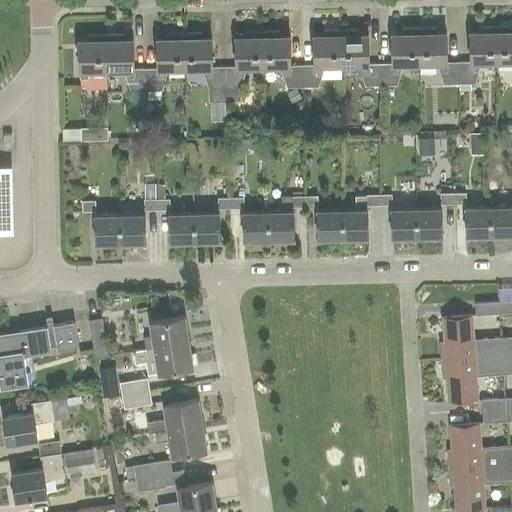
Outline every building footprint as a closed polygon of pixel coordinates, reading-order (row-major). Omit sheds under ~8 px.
[(499,62),(498,26),(481,27),(481,32),(471,32),(472,66),(460,66),(460,83),(476,83),(482,63),(499,62)] [(511,26),(498,26),(499,62),(511,61),(511,26)] [(421,64),(420,28),(403,28),(403,33),(393,34),(394,68),(382,68),(382,85),(398,85),(403,64),(421,64)] [(437,28),(420,28),(421,64),(438,63),(444,84),(460,83),(460,66),(448,67),(447,32),(437,33),(437,28)] [(359,29),(342,30),(342,65),(359,65),(366,85),(382,85),(382,68),(370,68),(369,34),(359,34),(359,29)] [(342,65),(342,30),(325,30),(325,35),(315,35),(315,69),(303,70),(304,87),(319,86),(325,66),(342,65)] [(264,67),(263,31),(246,32),(246,37),(236,37),(237,71),(225,71),(226,101),(241,100),(241,88),(247,67),(264,67)] [(280,31),(263,31),(264,67),(281,67),(288,87),(304,87),(303,70),(291,70),(291,36),(280,36),(280,31)] [(186,69),(185,33),(168,33),(168,38),(158,39),(159,73),(147,73),(147,90),(163,90),(169,69),(186,69)] [(202,33),(185,33),(186,69),(203,68),(210,89),(210,101),(226,101),(225,71),(213,71),(212,37),(202,38),(202,33)] [(124,34),(107,35),(108,70),(125,70),(131,90),(147,90),(147,73),(135,73),(134,39),(124,39),(124,34)] [(108,70),(107,35),(90,35),(90,40),(80,40),(80,71),(81,71),(81,79),(89,78),(91,71),(108,70)] [(296,87),(287,92),(293,102),(302,98),(296,87)] [(104,139),(104,127),(63,128),(64,140),(104,139)] [(488,150),(488,133),(472,133),(472,150),(488,150)] [(5,134),(5,146),(13,145),(13,134),(5,134)] [(435,137),(419,138),(420,152),(436,151),(435,137)] [(239,152),(250,152),(250,148),(260,148),(260,140),(250,140),(239,140),(239,152)] [(14,163),(0,162),(0,230),(16,230),(14,163)] [(166,198),(165,184),(158,184),(158,199),(158,209),(170,209),(170,198),(166,198)] [(454,203),(453,193),(441,193),(441,203),(454,203)] [(466,203),(466,193),(453,193),(454,203),(466,203)] [(369,238),(368,209),(368,204),(380,204),(380,194),(367,194),(367,195),(356,196),(356,209),(343,209),(344,238),(369,238)] [(392,194),(380,194),(380,204),(392,204),(392,194)] [(295,239),(294,211),(294,206),(306,206),(306,196),(282,196),(283,211),(269,211),(270,240),(295,239)] [(318,196),(306,196),(306,206),(318,205),(318,196)] [(231,208),(231,197),(218,198),(219,208),(231,208)] [(244,207),(244,197),(231,197),(231,208),(244,207)] [(158,209),(158,199),(144,199),(145,209),(158,209)] [(96,211),(96,200),(83,200),(83,211),(96,211)] [(492,235),(491,206),(466,207),(467,236),(492,235)] [(511,206),(491,206),(492,235),(511,234),(511,206)] [(442,207),(417,208),(418,237),(443,236),(442,207)] [(418,237),(417,208),(392,208),(393,237),(418,237)] [(344,238),(343,209),(318,210),(319,239),(344,238)] [(270,240),(269,211),(244,212),(245,240),(270,240)] [(220,212),(195,213),(196,241),(221,241),(220,212)] [(196,241),(195,213),(170,213),(170,242),(196,241)] [(121,243),(121,214),(96,215),(96,243),(121,243)] [(146,214),(121,214),(121,243),(146,242),(146,214)] [(511,300),(499,301),(500,313),(511,312),(511,300)] [(500,313),(499,301),(476,303),(476,315),(500,313)] [(440,341),(441,359),(503,355),(501,337),(474,338),(473,315),(443,317),(445,341),(440,341)] [(151,321),(153,335),(145,336),(147,348),(189,341),(185,316),(151,321)] [(109,355),(103,318),(89,320),(96,357),(109,355)] [(29,355),(52,351),(51,345),(57,344),(58,350),(80,347),(76,321),(0,332),(0,376),(2,387),(33,382),(29,355)] [(511,335),(501,337),(503,355),(511,354),(511,335)] [(193,367),(189,341),(147,348),(149,361),(157,359),(159,373),(193,367)] [(511,354),(503,355),(504,374),(511,373),(511,354)] [(477,375),(504,374),(503,355),(441,359),(443,378),(447,378),(449,401),(478,399),(477,375)] [(117,365),(99,368),(104,398),(122,395),(117,365)] [(120,382),(123,395),(150,390),(148,377),(120,382)] [(152,403),(150,390),(123,395),(125,408),(152,403)] [(67,397),(51,399),(32,402),(33,412),(3,417),(8,443),(39,438),(36,423),(70,418),(67,397)] [(506,409),(506,397),(482,399),(483,411),(506,409)] [(165,404),(169,430),(203,424),(199,398),(165,404)] [(507,421),(506,409),(483,411),(484,422),(507,421)] [(447,448),(449,467),(510,463),(509,444),(482,446),(480,422),(451,424),(452,448),(447,448)] [(207,450),(203,424),(169,430),(156,432),(158,443),(171,441),(173,455),(207,450)] [(41,456),(62,452),(60,440),(39,443),(41,456)] [(96,472),(92,448),(65,452),(68,477),(96,472)] [(66,476),(62,452),(41,456),(43,467),(12,472),(17,500),(48,495),(46,479),(66,476)] [(134,465),(136,478),(173,472),(171,459),(134,465)] [(484,483),(511,481),(510,463),(449,467),(450,485),(455,485),(456,509),(486,507),(484,483)] [(184,470),(173,472),(136,478),(138,491),(166,486),(166,485),(186,482),(184,470)] [(181,502),(170,503),(161,505),(161,511),(186,511),(216,507),(212,481),(178,487),(181,502)]
